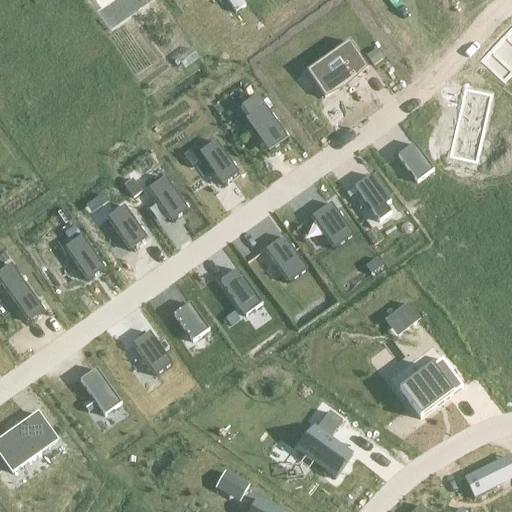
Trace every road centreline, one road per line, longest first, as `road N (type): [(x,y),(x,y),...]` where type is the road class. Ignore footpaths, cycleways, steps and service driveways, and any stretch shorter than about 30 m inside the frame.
road 1 (residential): [(510,0),(407,101),(0,389)]
road 2 (residential): [(511,429),(399,485),(373,511)]
